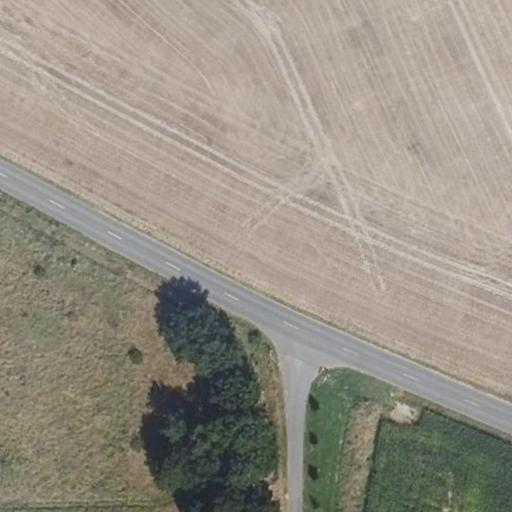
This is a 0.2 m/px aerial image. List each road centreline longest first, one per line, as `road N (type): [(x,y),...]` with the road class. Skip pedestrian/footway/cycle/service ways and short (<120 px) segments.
road 1 (tertiary): [(293,328),(0,172)]
road 2 (tertiary): [(511,418),(293,328)]
road 3 (unclassified): [(293,328),(295,511)]
